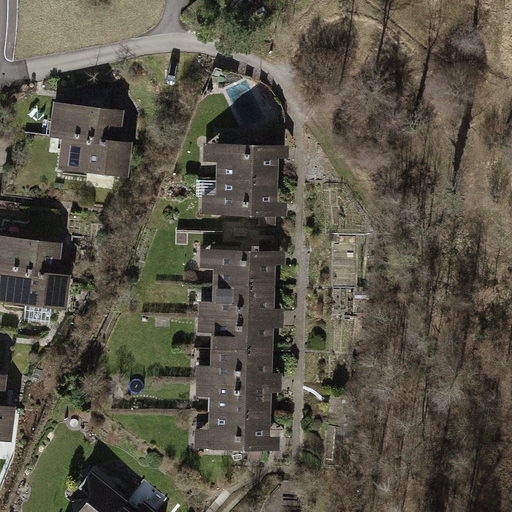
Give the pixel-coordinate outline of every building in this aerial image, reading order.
[(67,136),(115,142),(120,112),(109,111),(112,87),(84,94),(82,106),(57,104),(54,136),(67,136)] [(128,143),(115,142),(67,136),(63,167),(89,170),(89,169),(125,173),(128,143)] [(220,161),(220,179),(275,180),(277,146),(204,145),(204,161),(220,161)] [(203,195),(203,211),(275,213),(275,180),(220,179),(197,179),(197,195),(203,195)] [(0,268),(5,269),(55,274),(58,244),(22,241),(22,238),(0,235),(0,268)] [(217,267),(217,284),(273,285),(273,253),(200,251),(200,267),(217,267)] [(67,276),(55,274),(5,269),(2,300),(27,302),(25,317),(50,320),(52,304),(63,306),(67,276)] [(200,300),(199,315),(272,318),(273,285),(217,284),(216,301),(200,300)] [(215,331),(214,348),(270,349),(272,318),(199,315),(199,332),(215,331)] [(198,365),(197,380),(270,381),(270,349),(214,348),(214,365),(198,365)] [(213,396),(212,412),(269,413),(270,381),(197,380),(197,395),(213,396)] [(12,407),(0,406),(0,436),(8,437),(12,407)] [(249,459),(263,460),(263,446),(268,446),(269,413),(212,412),(212,428),(196,428),(195,445),(249,446),(249,459)] [(126,497),(93,470),(79,487),(88,493),(90,509),(87,511),(136,511),(140,508),(126,497)] [(156,488),(144,479),(131,494),(143,504),(156,488)] [(156,511),(168,498),(156,488),(143,504),(153,511),(156,511)]
